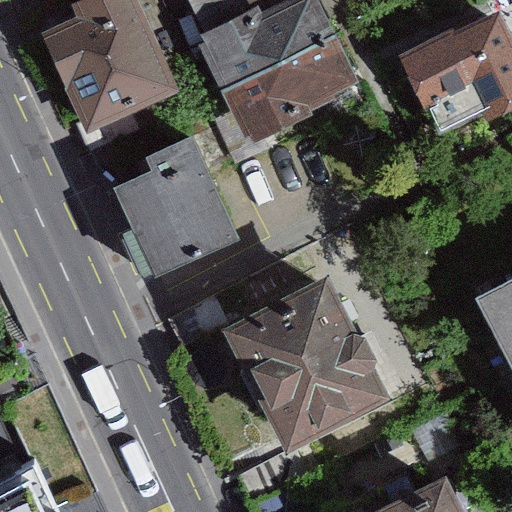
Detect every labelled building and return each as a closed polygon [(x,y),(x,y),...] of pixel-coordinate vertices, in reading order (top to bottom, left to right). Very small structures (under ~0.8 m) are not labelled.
[(141,0),(104,0),(89,7),(96,22),(60,38),(101,128),(183,92),(141,0)] [(319,0),(195,0),(264,134),(362,84),(319,0)] [(511,17),(422,61),(456,131),(501,109),(504,115),(511,111),(511,17)] [(205,143),(165,161),(171,175),(134,192),(172,275),(249,240),(205,143)] [(511,285),(485,299),(511,350),(511,285)] [(405,404),(345,287),(249,337),(310,453),(405,404)] [(220,301),(177,324),(190,349),(233,327),(220,301)] [(78,511),(41,430),(0,452),(0,511),(78,511)] [(385,511),(412,498),(397,469),(324,507),(326,511),(385,511)] [(412,498),(385,511),(460,511),(445,482),(412,498)]
